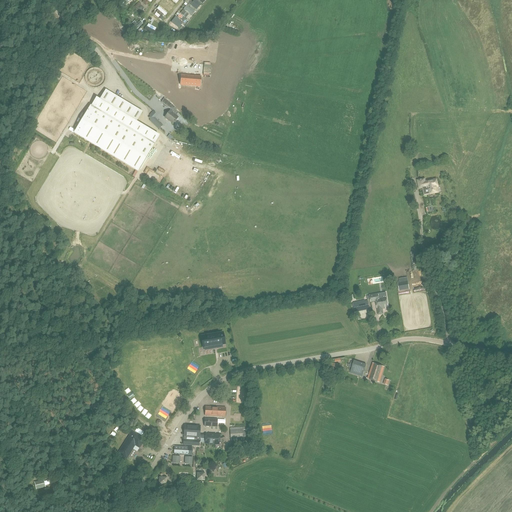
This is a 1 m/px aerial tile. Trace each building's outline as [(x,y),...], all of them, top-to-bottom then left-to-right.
[(125,8),(131,1),(129,0),(126,0),(122,5),(125,8)] [(189,5),(186,9),(194,15),(197,11),(189,5)] [(155,18),(151,23),(158,30),(162,24),(155,18)] [(165,81),(177,60),(183,63),(187,55),(173,47),(169,54),(164,51),(151,73),(165,81)] [(180,75),(179,85),(200,87),(201,77),(180,75)] [(164,99),(161,102),(168,107),(171,104),(172,105),(171,106),(174,108),(171,111),(170,111),(165,117),(173,124),(178,117),(176,115),(178,112),(176,110),(178,111),(184,103),(194,111),(201,101),(206,95),(196,87),(194,90),(191,88),(187,93),(182,90),(181,90),(182,89),(178,87),(179,86),(176,83),(163,98),(164,99)] [(159,136),(136,122),(142,111),(106,89),(100,100),(96,98),(92,106),(91,105),(74,133),(137,171),(159,136)] [(418,181),(420,189),(422,188),(424,196),(430,194),(438,193),(436,187),(438,187),(436,180),(424,183),(424,180),(418,181)] [(400,283),(399,283),(399,284),(400,291),(409,289),(408,283),(407,278),(399,279),(400,283)] [(379,298),(378,294),(370,296),(370,300),(367,301),(366,300),(353,302),(355,312),(372,308),(371,302),(376,301),(377,309),(379,308),(379,311),(378,311),(378,314),(383,314),(382,309),(386,309),(385,307),(388,307),(386,297),(379,298)] [(213,346),(213,347),(222,346),(222,344),(225,344),(223,333),(201,336),(203,347),(213,346)] [(362,377),(366,365),(354,361),(350,373),(362,377)] [(379,382),(384,367),(372,363),(367,378),(379,382)] [(225,416),(225,407),(205,406),(205,415),(225,416)] [(160,417),(167,422),(172,414),(165,409),(160,417)] [(217,427),(217,419),(205,418),(204,426),(217,427)] [(183,444),(199,445),(199,440),(196,440),(196,437),(205,438),(205,443),(219,444),(219,435),(205,434),(205,435),(200,434),(200,426),(184,425),(184,436),(184,439),(183,439),(183,444)] [(230,438),(242,437),(242,427),(230,428),(230,438)] [(132,432),(119,453),(127,458),(135,445),(139,448),(145,440),(132,432)] [(188,455),(188,447),(175,446),(174,454),(188,455)]
